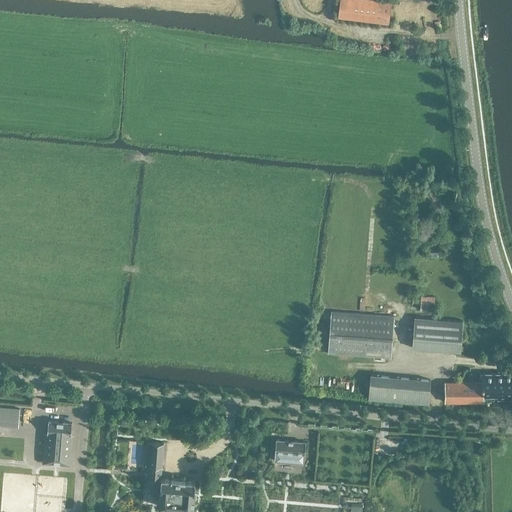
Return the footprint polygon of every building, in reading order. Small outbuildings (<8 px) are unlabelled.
[(341,0),(339,16),(340,16),(387,22),(388,22),(388,20),(390,5),(391,3),(370,0),(341,0)] [(421,295),(420,309),(435,310),(436,296),(421,295)] [(391,358),(394,316),(331,311),(328,353),(391,358)] [(460,351),(463,321),(415,318),(413,348),(460,351)] [(445,402),(453,402),(483,402),(483,403),(483,395),(499,395),(499,399),(511,398),(511,373),(503,374),(503,375),(497,375),(497,374),(482,374),(483,382),(445,382),(445,402)] [(431,380),(371,375),(369,399),(429,404),(431,380)] [(20,409),(19,409),(19,411),(0,409),(0,420),(4,421),(4,424),(18,425),(20,409)] [(48,433),(45,462),(69,464),(71,435),(72,423),(48,421),(47,433),(48,433)] [(276,439),(275,451),(276,451),(275,461),(276,461),(303,463),(304,454),(305,454),(306,442),(276,439)] [(148,442),(146,465),(150,466),(149,479),(151,479),(150,489),(160,490),(159,506),(161,506),(169,507),(169,508),(183,509),(183,508),(192,509),(193,509),(196,481),(186,481),(186,480),(172,478),(172,479),(161,479),(164,443),(152,442),(148,442)]
